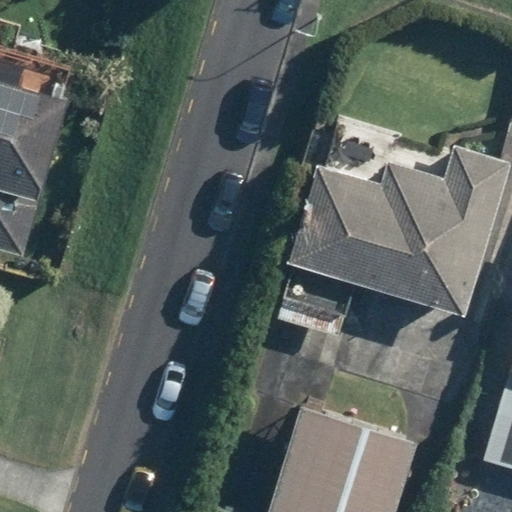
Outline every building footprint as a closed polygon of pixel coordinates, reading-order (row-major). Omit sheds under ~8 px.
[(90,70),(0,43),(0,223),(41,236),(90,70)] [(501,161),(445,144),(437,172),(378,154),(371,180),(308,162),(279,259),(284,260),(268,312),(335,332),(351,280),(456,311),(501,161)] [(511,310),(509,318),(511,318),(511,334),(502,366),(511,369),(511,310)] [(389,511),(412,440),(296,405),(263,511),(389,511)] [(237,511),(207,503),(204,511),(237,511)]
